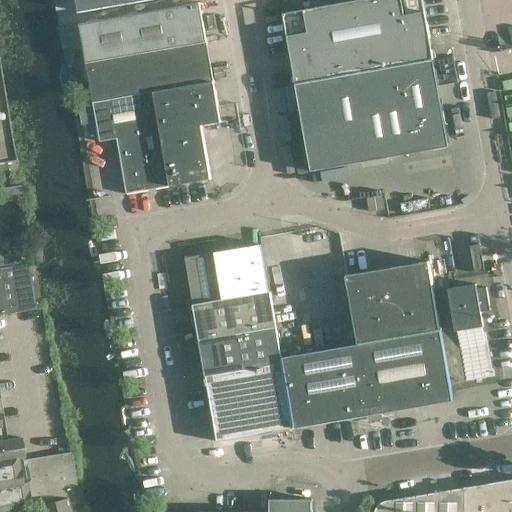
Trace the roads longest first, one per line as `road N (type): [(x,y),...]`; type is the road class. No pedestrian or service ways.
road 1 (unclassified): [(273,202),(174,220),(142,244),(171,453),(197,475),(294,463),(346,476)]
road 2 (unclassified): [(273,202),(382,230),(504,211)]
road 3 (unclassified): [(504,211),(467,0)]
road 4 (unclassified): [(235,0),(273,202)]
road 5 (unclassified): [(511,450),(346,476)]
